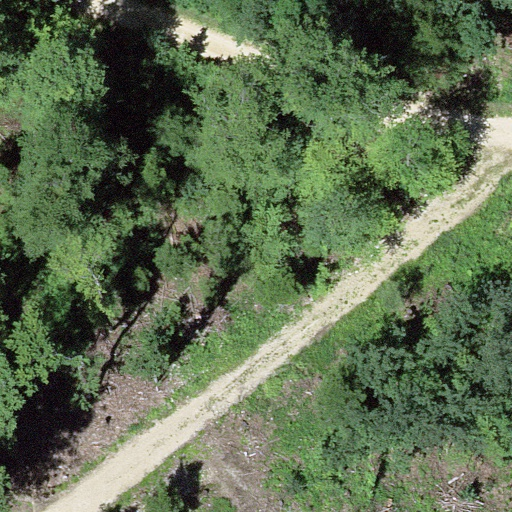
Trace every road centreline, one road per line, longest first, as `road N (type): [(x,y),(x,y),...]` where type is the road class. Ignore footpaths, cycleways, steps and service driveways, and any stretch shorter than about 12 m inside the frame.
road 1 (track): [(54,511),(511,170)]
road 2 (track): [(106,0),(389,118),(511,138)]
